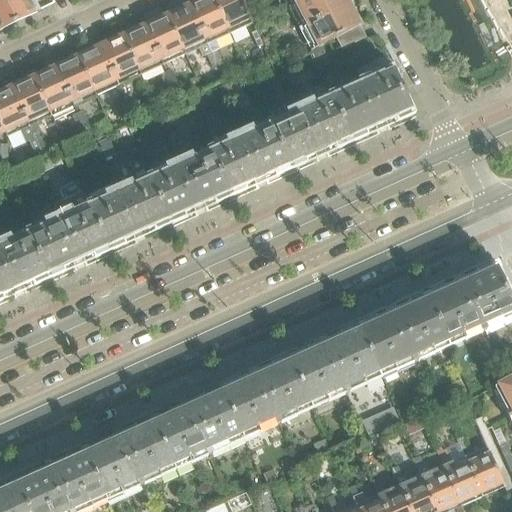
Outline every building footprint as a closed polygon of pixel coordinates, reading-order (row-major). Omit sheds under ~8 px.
[(35,13),(38,12),(31,0),(6,0),(0,3),(0,30),(35,14),(35,13)] [(228,35),(212,0),(199,0),(187,5),(217,68),(223,65),(216,51),(218,50),(214,42),(228,35)] [(255,33),(243,4),(242,5),(240,0),(212,0),(228,35),(245,27),(249,36),(251,35),(258,49),(263,47),(256,32),(255,33)] [(286,0),(291,9),(308,0),(286,0)] [(359,23),(355,15),(352,14),(344,0),(308,0),(291,9),(313,50),(335,39),(358,27),(358,25),(359,23)] [(217,68),(187,5),(166,16),(184,56),(198,49),(202,58),(206,56),(213,70),(217,68)] [(274,18),(285,12),(283,7),(271,13),(274,18)] [(276,23),(288,17),(285,12),(274,18),(276,23)] [(184,56),(166,16),(143,26),(162,66),(184,56)] [(162,66),(143,26),(121,36),(139,76),(162,66)] [(341,50),(364,38),(358,27),(335,39),(341,50)] [(139,76),(121,36),(98,47),(117,87),(139,76)] [(366,48),(362,40),(348,48),(352,56),(366,48)] [(117,87),(98,47),(76,57),(95,97),(117,87)] [(326,57),(322,48),(311,53),(316,62),(326,57)] [(95,97),(76,57),(54,67),(73,107),(95,97)] [(405,100),(398,83),(399,83),(395,74),(394,74),(392,71),(390,67),(389,68),(384,58),(356,71),(361,81),(347,87),(348,90),(332,97),(331,94),(330,94),(350,139),(352,138),(354,142),(365,137),(364,133),(366,133),(365,132),(374,128),(375,130),(385,126),(387,125),(386,123),(395,119),(397,119),(398,122),(409,117),(408,113),(411,112),(409,108),(411,107),(407,99),(405,100)] [(73,107),(54,67),(32,78),(51,117),(73,107)] [(295,73),(292,67),(284,70),(287,76),(295,73)] [(263,77),(259,69),(249,73),(253,82),(263,77)] [(175,82),(171,72),(166,74),(171,84),(175,82)] [(171,84),(166,74),(161,77),(165,87),(171,84)] [(51,117),(32,78),(10,88),(40,150),(44,148),(38,134),(41,132),(37,124),(51,117)] [(233,94),(228,84),(219,88),(224,99),(233,94)] [(0,92),(0,123),(3,129),(7,138),(19,132),(32,159),(42,154),(40,150),(10,88),(0,92)] [(350,139),(330,94),(326,96),(328,99),(314,105),(313,102),(287,114),(288,117),(272,124),(271,121),(269,122),(289,166),(292,165),(294,169),(304,164),(303,161),(305,160),(305,159),(313,156),(314,158),(327,152),(326,150),(334,146),(335,146),(336,146),(338,149),(349,144),(347,140),(350,139)] [(126,105),(121,95),(116,98),(121,107),(126,105)] [(199,105),(195,97),(189,100),(192,108),(199,105)] [(89,127),(82,112),(76,115),(84,129),(89,127)] [(166,124),(171,117),(165,112),(160,118),(166,124)] [(84,129),(76,115),(72,117),(79,132),(84,129)] [(289,166),(269,122),(267,123),(268,126),(252,133),(251,130),(225,141),(227,145),(211,152),(210,148),(208,149),(229,194),(231,193),(233,196),(244,191),(243,188),(245,187),(244,187),(253,183),(254,185),(266,179),(265,177),(274,174),(276,173),(277,176),(288,171),(287,168),(289,166)] [(229,194),(208,149),(206,150),(207,154),(192,160),(191,157),(166,168),(167,172),(151,179),(150,175),(147,176),(168,221),(171,220),(173,224),(184,218),(183,215),(185,214),(184,214),(192,210),(193,212),(206,207),(205,204),(213,201),(215,200),(217,203),(228,199),(226,195),(229,194)] [(53,169),(49,161),(40,166),(43,173),(53,169)] [(168,221),(147,176),(145,177),(147,181),(132,188),(130,184),(104,196),(106,199),(90,206),(89,203),(87,203),(108,248),(110,247),(112,251),(123,246),(122,243),(124,242),(123,241),(131,238),(132,240),(146,234),(145,232),(153,228),(155,228),(156,231),(167,226),(166,222),(168,221)] [(108,248),(87,203),(83,194),(53,208),(57,217),(44,223),(46,226),(31,233),(29,230),(27,231),(47,276),(50,274),(51,278),(63,273),(62,270),(64,269),(63,268),(71,265),(72,267),(83,262),(85,261),(84,259),(92,255),(92,256),(94,255),(96,258),(107,253),(105,249),(108,248)] [(47,276),(27,231),(24,232),(26,235),(10,242),(9,239),(0,242),(0,301),(2,300),(1,297),(3,296),(11,292),(12,294),(24,288),(24,286),(32,283),(34,282),(35,285),(46,280),(45,277),(47,276)] [(484,328),(511,313),(511,297),(509,298),(502,282),(505,281),(500,271),(498,272),(496,268),(491,270),(489,267),(477,272),(479,275),(467,281),(466,278),(460,281),(454,283),(455,286),(443,292),(441,288),(430,293),(432,297),(427,299),(447,344),(478,330),(480,335),(486,333),(484,328)] [(447,344),(427,299),(422,301),(420,297),(409,303),(411,306),(399,311),(398,309),(385,314),(386,317),(375,322),(373,319),(362,324),(363,327),(358,330),(378,375),(410,361),(412,366),(418,364),(415,358),(447,344)] [(378,375),(358,330),(353,332),(352,328),(341,333),(342,337),(330,342),(329,340),(327,340),(317,345),(318,348),(306,353),(304,350),(293,355),(295,358),(290,361),(310,406),(341,392),(344,397),(349,394),(347,389),(378,375)] [(310,406),(290,361),(285,363),(283,359),(272,364),(274,368),(262,373),(261,370),(248,376),(249,379),(238,384),(236,380),(225,386),(226,389),(221,391),(241,437),(272,423),(275,428),(281,425),(278,420),(310,406)] [(511,378),(505,382),(502,374),(494,377),(498,386),(511,412),(511,378)] [(460,381),(433,394),(438,406),(465,393),(460,381)] [(241,437),(221,391),(216,394),(215,390),(204,395),(205,399),(193,404),(192,401),(186,404),(180,407),(181,409),(169,415),(168,411),(156,416),(158,420),(153,422),(173,467),(204,454),(206,459),(212,456),(210,451),(241,437)] [(441,407),(425,414),(428,422),(444,415),(441,407)] [(392,409),(362,423),(368,436),(398,423),(392,409)] [(487,431),(482,418),(474,421),(480,434),(487,431)] [(173,467),(153,422),(148,424),(147,421),(135,426),(137,429),(125,435),(124,432),(111,438),(112,440),(101,446),(99,442),(88,447),(89,451),(84,453),(104,498),(135,485),(137,490),(140,488),(143,487),(141,482),(173,467)] [(491,440),(487,431),(480,434),(484,444),(491,440)] [(467,449),(462,439),(456,441),(461,451),(467,449)] [(496,450),(491,440),(484,444),(486,448),(488,453),(496,450)] [(330,454),(325,441),(313,446),(318,458),(330,454)] [(511,456),(505,444),(498,447),(504,459),(511,456)] [(482,494),(466,457),(452,464),(446,450),(442,452),(440,448),(435,451),(442,468),(460,505),(467,501),(472,503),(477,500),(479,495),(482,494)] [(504,488),(501,482),(497,472),(493,463),(488,453),(486,448),(466,457),(482,494),(488,491),(492,493),(504,488)] [(500,460),(496,450),(488,453),(493,463),(500,460)] [(74,511),(104,498),(84,453),(80,455),(78,452),(67,457),(68,460),(56,466),(55,463),(45,467),(43,468),(44,471),(32,476),(31,473),(19,478),(21,482),(15,484),(28,511),(74,511)] [(460,505),(442,468),(429,473),(426,466),(423,467),(419,458),(414,461),(421,477),(436,511),(443,511),(445,511),(447,511),(451,511),(457,509),(458,506),(460,505)] [(504,469),(500,460),(493,463),(497,472),(504,469)] [(436,511),(421,477),(408,483),(404,475),(401,476),(397,468),(392,471),(399,487),(410,511),(436,511)] [(508,479),(504,469),(497,472),(501,482),(508,479)] [(273,470),(262,475),(266,484),(277,478),(273,470)] [(511,489),(511,486),(508,479),(501,482),(504,488),(506,492),(511,489)] [(28,511),(15,484),(11,486),(9,482),(0,486),(0,511),(28,511)] [(240,482),(224,489),(228,500),(245,493),(240,482)] [(410,511),(399,487),(386,492),(382,485),(373,489),(377,496),(383,511),(410,511)] [(383,511),(377,496),(365,501),(362,494),(358,496),(354,487),(348,490),(355,506),(358,511),(383,511)] [(154,503),(148,490),(143,492),(149,506),(154,503)] [(336,506),(330,492),(324,495),(330,509),(336,506)] [(203,500),(187,507),(189,511),(203,511),(207,510),(203,500)]
